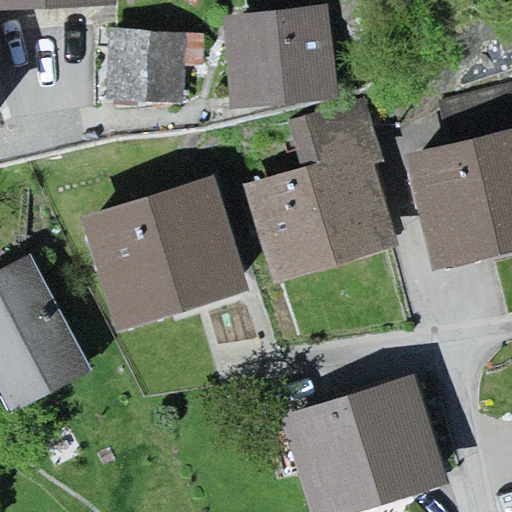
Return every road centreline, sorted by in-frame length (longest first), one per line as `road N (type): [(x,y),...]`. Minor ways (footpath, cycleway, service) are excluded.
road 1 (residential): [(490,511),(417,245)]
road 2 (residential): [(0,155),(195,125)]
